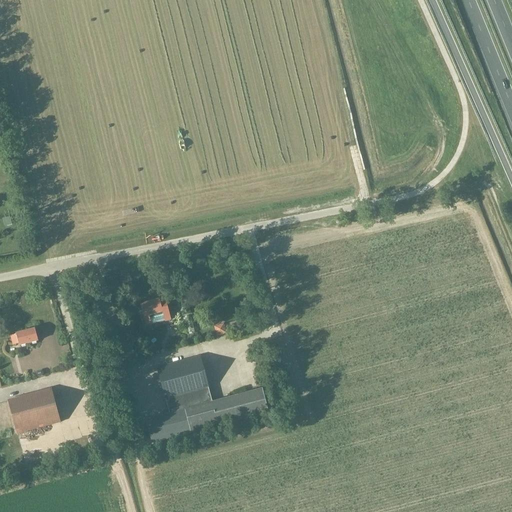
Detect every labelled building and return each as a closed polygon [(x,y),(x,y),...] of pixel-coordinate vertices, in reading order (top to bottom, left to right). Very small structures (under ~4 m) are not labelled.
[(158,299),(139,304),(142,316),(161,311),(160,309),(166,308),(163,298),(158,300),(158,299)] [(188,315),(183,316),(187,334),(193,332),(188,315)] [(17,346),(36,341),(34,329),(15,334),(9,335),(11,345),(17,343),(17,346)] [(144,420),(150,443),(265,412),(259,389),(211,402),(198,356),(156,367),(168,413),(144,420)] [(258,368),(234,373),(236,384),(261,379),(258,368)] [(16,433),(58,422),(49,388),(7,400),(16,433)]
